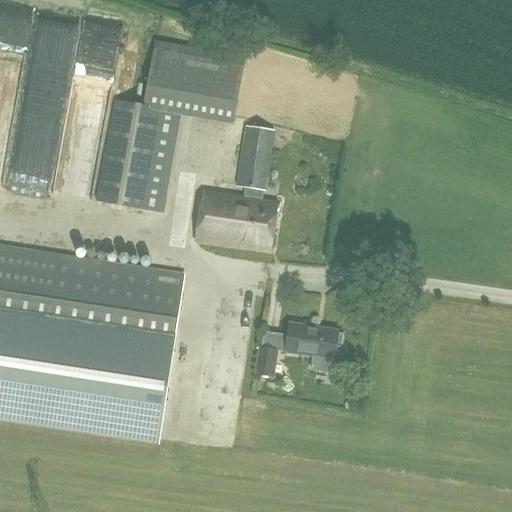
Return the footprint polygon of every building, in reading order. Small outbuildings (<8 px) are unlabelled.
[(156,43),(144,106),(182,113),(233,123),(245,60),(156,43)] [(182,113),(144,106),(115,101),(97,200),(163,212),(182,113)] [(274,131),(247,127),(239,186),(248,188),(246,198),(203,192),(196,241),(270,251),(277,202),(259,200),(261,190),(265,191),(274,131)] [(0,246),(0,416),(159,441),(185,276),(0,246)] [(342,333),(338,333),(338,330),(290,324),(286,353),(314,356),(313,370),(330,373),(332,359),(334,359),(336,344),(341,345),(342,333)] [(278,350),(261,347),(256,375),(274,377),(278,350)]
